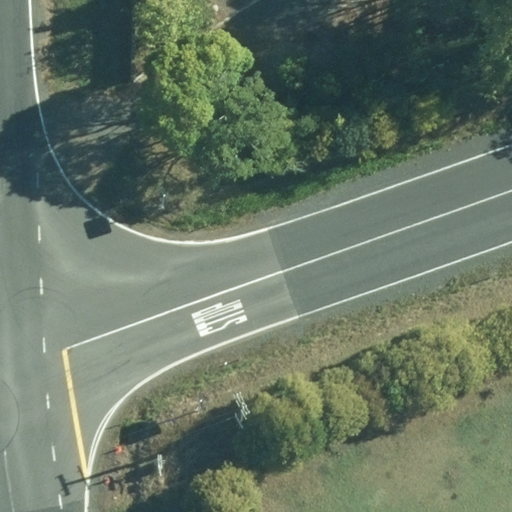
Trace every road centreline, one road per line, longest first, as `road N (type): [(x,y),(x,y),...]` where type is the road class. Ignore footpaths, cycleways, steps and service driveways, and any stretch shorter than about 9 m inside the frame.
road 1 (unclassified): [(0,386),(65,352),(511,188)]
road 2 (tertiary): [(14,511),(0,387)]
